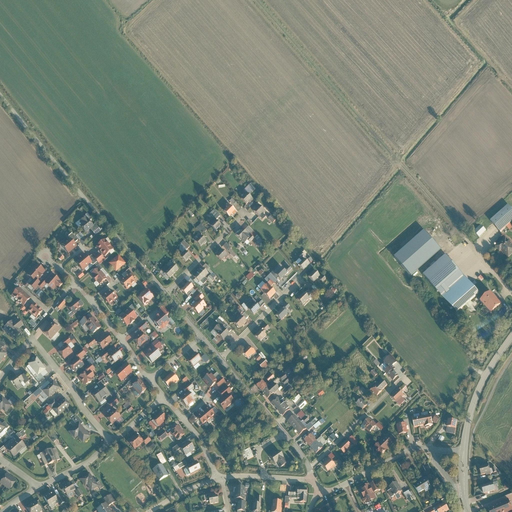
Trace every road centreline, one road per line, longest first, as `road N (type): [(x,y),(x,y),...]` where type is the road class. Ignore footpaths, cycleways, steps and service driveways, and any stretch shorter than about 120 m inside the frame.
road 1 (track): [(468,240),(259,0)]
road 2 (residential): [(0,95),(166,295)]
road 3 (residential): [(110,442),(35,345),(0,379)]
road 4 (residential): [(220,358),(310,468)]
road 5 (residential): [(464,452),(406,452),(345,484)]
road 6 (residential): [(310,468),(401,380)]
road 7 (secondary): [(511,337),(480,388),(464,452)]
